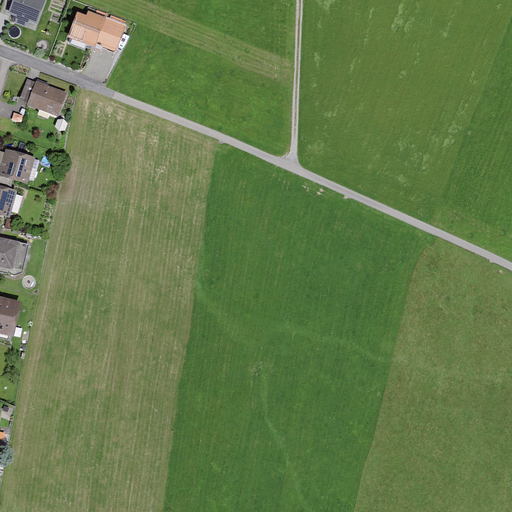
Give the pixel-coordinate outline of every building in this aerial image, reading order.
[(43,2),(37,0),(15,0),(11,13),(36,22),(43,2)] [(101,25),(79,17),(71,37),(94,45),(101,25)] [(124,27),(107,21),(104,30),(120,36),(124,27)] [(66,95),(28,81),(21,99),(29,102),(29,105),(40,109),(39,113),(49,117),(51,110),(59,113),(66,95)] [(31,159),(9,153),(3,175),(0,174),(0,181),(12,185),(14,179),(24,182),(25,178),(33,180),(36,169),(29,167),(31,159)] [(0,213),(6,216),(8,210),(16,213),(18,206),(20,205),(22,199),(20,196),(13,194),(13,192),(10,192),(12,185),(0,181),(0,213)] [(28,245),(0,238),(0,265),(22,271),(28,245)] [(0,330),(10,333),(17,305),(3,302),(3,303),(0,302),(0,330)]
